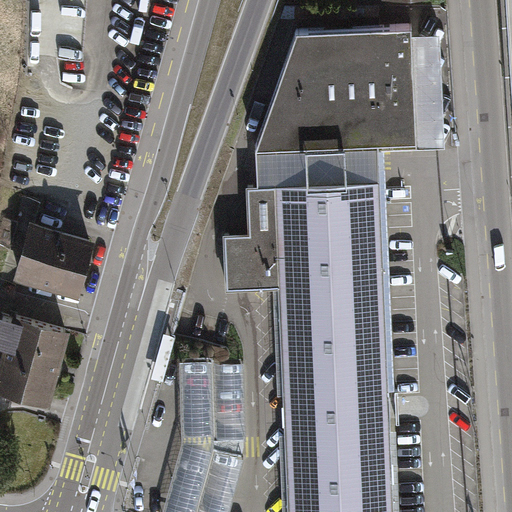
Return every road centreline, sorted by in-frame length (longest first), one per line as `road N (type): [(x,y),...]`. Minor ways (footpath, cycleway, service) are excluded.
road 1 (secondary): [(86,511),(104,480),(170,254),(262,0)]
road 2 (secondary): [(210,0),(74,471),(69,511)]
road 3 (primary): [(481,0),(511,458)]
